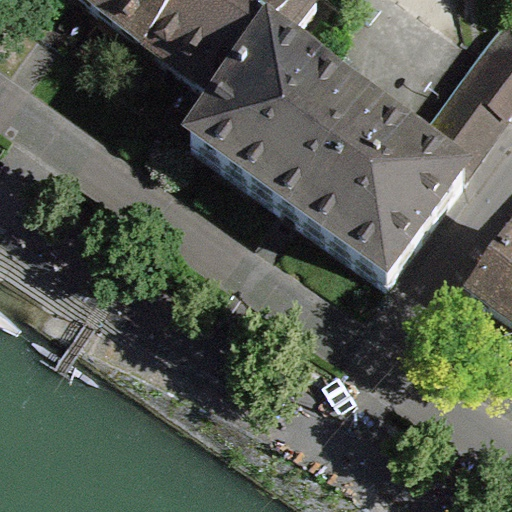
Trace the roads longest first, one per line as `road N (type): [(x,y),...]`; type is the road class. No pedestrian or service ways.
road 1 (residential): [(0,96),(381,367)]
road 2 (residential): [(381,367),(511,184)]
road 3 (residential): [(511,450),(381,367)]
